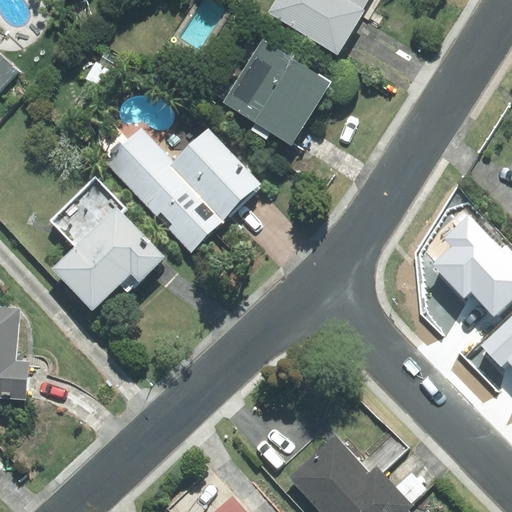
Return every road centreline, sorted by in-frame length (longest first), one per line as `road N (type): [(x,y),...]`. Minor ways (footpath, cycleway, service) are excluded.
road 1 (residential): [(320,286),(511,2)]
road 2 (residential): [(70,511),(320,286)]
road 3 (residential): [(511,483),(320,286)]
